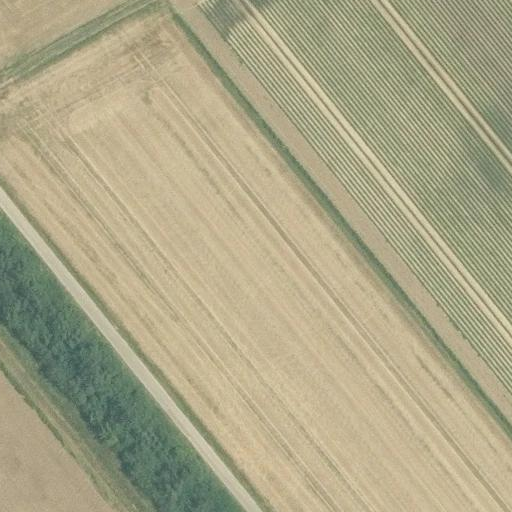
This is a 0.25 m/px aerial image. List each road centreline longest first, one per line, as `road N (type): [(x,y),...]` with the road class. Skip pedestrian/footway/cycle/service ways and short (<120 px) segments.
road 1 (track): [(0,197),(257,511)]
road 2 (track): [(166,0),(0,79)]
